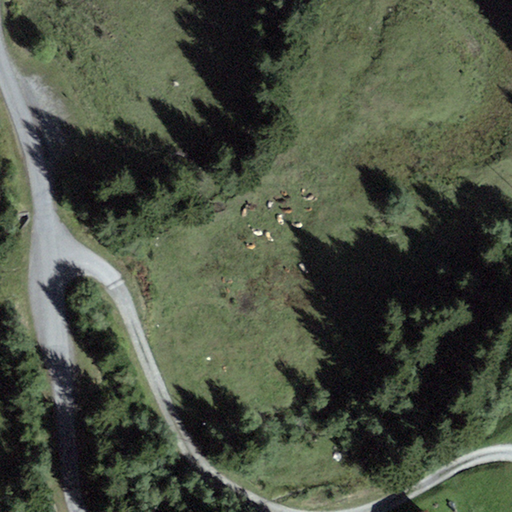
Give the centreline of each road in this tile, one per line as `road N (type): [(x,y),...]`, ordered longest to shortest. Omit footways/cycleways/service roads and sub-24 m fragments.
road 1 (unclassified): [(83,511),(70,490),(63,372),(46,313),(20,105),(0,55)]
road 2 (track): [(43,255),(98,269),(120,287),(170,422),(195,463),(237,500),(284,511)]
road 3 (track): [(356,511),(476,458),(511,454)]
